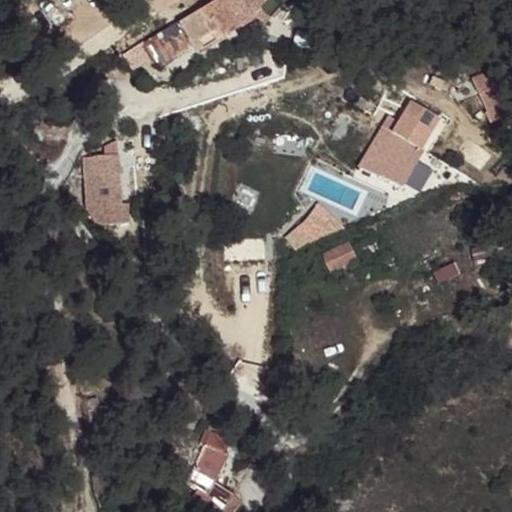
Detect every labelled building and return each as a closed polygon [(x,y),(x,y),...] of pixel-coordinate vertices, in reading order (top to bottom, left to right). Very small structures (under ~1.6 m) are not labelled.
[(187,44),(200,45),(224,32),(229,29),(227,28),(219,16),(233,6),(228,0),(204,0),(136,40),(139,46),(143,43),(151,55),(157,51),(162,60),(187,44)] [(263,0),(276,14),(291,0),(263,0)] [(240,18),(233,6),(219,16),(227,28),(240,18)] [(200,45),(202,48),(219,35),(224,32),(200,45)] [(219,35),(202,48),(205,53),(232,36),(230,32),(224,32),(219,35)] [(478,98),(482,110),(501,104),(498,96),(511,90),(511,65),(509,57),(485,60),(489,73),(472,78),(480,97),(478,98)] [(425,70),(440,78),(444,71),(428,63),(425,70)] [(357,155),(366,160),(368,160),(370,160),(381,165),(391,147),(409,157),(420,138),(416,136),(433,103),(406,88),(394,110),(382,104),(357,155)] [(121,210),(119,145),(106,149),(106,158),(84,160),(85,211),(96,229),(106,223),(99,213),(99,210),(121,210)] [(381,165),(399,174),(409,157),(391,147),(381,165)] [(397,177),(399,174),(381,165),(370,160),(368,160),(397,177)] [(356,210),(359,209),(324,197),(314,209),(288,219),(296,236),(356,210)] [(121,223),(121,210),(99,210),(99,213),(106,223),(121,223)] [(0,229),(8,221),(0,213),(0,229)] [(301,268),(341,251),(332,230),(293,246),(301,268)] [(502,314),(511,308),(511,266),(463,291),(469,305),(459,310),(473,341),(508,325),(502,314)] [(206,451),(227,463),(236,448),(207,432),(199,447),(206,451)] [(198,492),(207,498),(213,488),(227,463),(206,451),(186,486),(198,492)] [(238,511),(241,507),(213,488),(207,498),(198,492),(191,503),(205,511),(238,511)]
